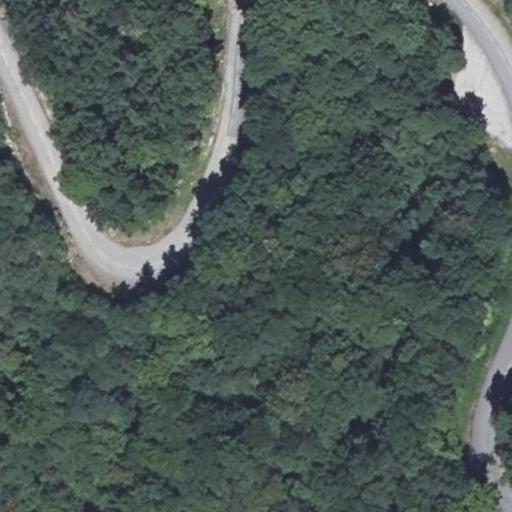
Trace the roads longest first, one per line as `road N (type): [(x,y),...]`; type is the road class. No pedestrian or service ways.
road 1 (tertiary): [(0,77),(75,247),(111,270),(159,263),(192,225),(213,170),(229,106),(239,0)]
road 2 (tertiary): [(511,322),(475,447),(489,493),(508,511)]
